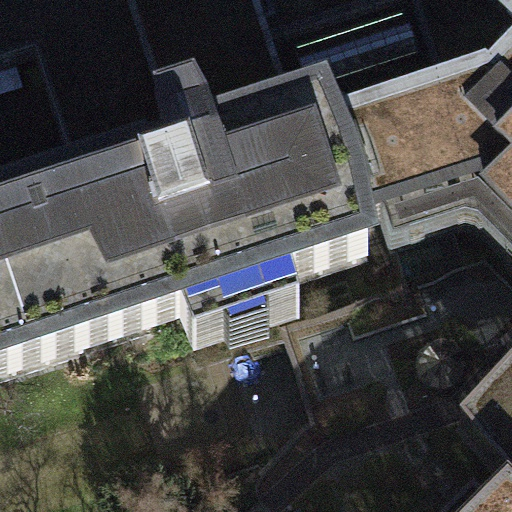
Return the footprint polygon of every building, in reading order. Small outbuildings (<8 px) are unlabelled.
[(0,0),(0,75),(37,64),(72,173),(104,165),(111,190),(169,171),(163,151),(161,134),(157,134),(156,126),(162,124),(123,0),(0,0)] [(511,0),(123,0),(162,124),(156,126),(157,134),(161,134),(163,151),(169,171),(327,120),(334,141),(493,87),(495,89),(511,71),(511,0)] [(358,218),(363,234),(385,226),(404,282),(463,262),(454,236),(471,231),(475,231),(511,268),(511,71),(495,89),(493,87),(334,141),(360,217),(358,218)] [(292,288),(369,264),(363,234),(358,218),(360,217),(334,141),(327,120),(169,171),(111,190),(6,225),(0,227),(0,384),(181,324),(195,358),(300,324),(292,288)] [(511,511),(511,379),(461,430),(510,494),(491,511),(484,511),(474,502),(463,511),(511,511)]
